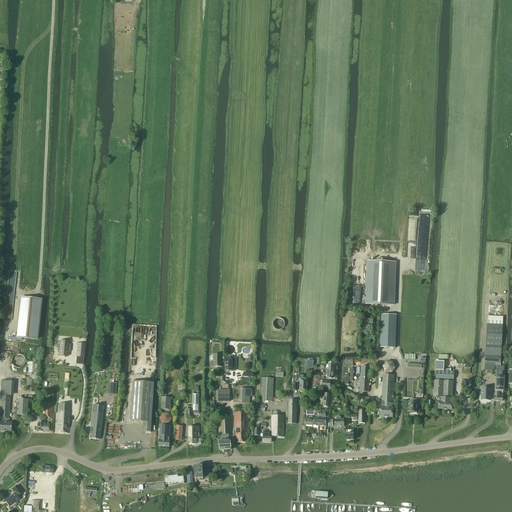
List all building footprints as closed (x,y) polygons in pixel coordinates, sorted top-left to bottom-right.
[(366,261),(364,304),(393,306),(395,262),(366,261)] [(503,289),(503,288),(503,287),(502,286),(502,285),(500,284),(499,284),(498,284),(496,284),(494,285),(493,286),(492,287),(492,288),(492,289),(492,290),(492,291),(493,293),(494,294),(495,294),(496,295),(497,295),(498,295),(499,295),(501,294),(502,293),(503,292),(503,291),(503,289)] [(20,299),(16,337),(37,339),(40,301),(20,299)] [(380,344),(380,348),(395,348),(396,316),(381,315),(380,344)] [(485,365),(484,370),(494,370),(494,375),(496,375),(496,376),(495,390),(503,391),(504,377),(504,373),(503,372),(503,371),(504,371),(504,366),(500,366),(500,363),(502,325),(503,323),(503,317),(488,316),(487,323),(487,324),(485,362),(485,365)] [(285,324),(285,323),(284,322),(284,321),(283,320),(283,319),(281,319),(280,318),(279,318),(278,318),(277,318),(276,319),(275,320),(273,322),(273,323),(273,324),(273,325),(273,326),(274,327),(274,328),(275,329),(276,329),(278,330),(279,330),(281,330),(282,329),(283,328),(284,328),(284,327),(285,325),(285,324)] [(58,344),(57,348),(59,349),(58,356),(66,357),(67,352),(68,352),(69,350),(70,350),(70,345),(69,345),(69,342),(59,341),(59,344),(58,344)] [(76,350),(75,357),(84,358),(86,345),(79,344),(78,350),(76,350)] [(213,367),(222,367),(221,354),(213,354),(213,361),(211,361),(211,367),(213,367)] [(25,362),(25,361),(25,360),(24,359),(24,358),(23,357),(22,356),(21,355),(20,355),(19,355),(17,355),(16,355),(15,356),(14,356),(13,357),(12,359),(12,360),(12,361),(12,362),(12,364),(13,365),(13,366),(14,367),(16,367),(17,368),(18,368),(19,368),(21,367),(22,367),(23,366),(24,365),(24,364),(25,363),(25,362)] [(408,363),(407,368),(424,369),(425,363),(424,363),(424,358),(421,358),(420,363),(423,363),(423,364),(408,363)] [(27,362),(26,374),(31,374),(31,380),(27,379),(26,392),(35,392),(35,380),(37,380),(38,363),(37,363),(37,360),(32,359),(32,362),(27,362)] [(275,372),(283,372),(284,360),(276,359),(275,372)] [(465,368),(471,368),(472,364),(473,362),(469,360),(464,363),(464,364),(465,368)] [(436,362),(436,371),(444,371),(444,370),(444,362),(442,362),(436,361),(436,362)] [(393,373),(392,373),(395,368),(392,362),(386,362),(383,367),(386,373),(387,373),(387,375),(389,375),(392,375),(393,373)] [(361,366),(359,391),(368,392),(370,367),(361,366)] [(436,371),(435,379),(453,380),(454,372),(436,371)] [(297,375),(296,382),(300,382),(300,386),(300,388),(300,390),(301,391),(303,391),(304,390),(306,390),(307,378),(303,378),(303,375),(297,375)] [(380,407),(379,417),(392,418),(393,407),(392,407),(394,376),(392,375),(389,375),(387,375),(383,375),(381,407),(380,407)] [(262,378),(261,401),(272,402),(273,379),(262,378)] [(0,431),(10,432),(11,423),(9,423),(10,397),(10,396),(13,396),(14,382),(1,381),(0,397),(0,431)] [(451,410),(453,382),(434,381),(433,397),(439,398),(438,409),(451,410)] [(133,382),(130,421),(144,422),(143,432),(151,432),(154,383),(133,382)] [(482,384),(481,405),(490,406),(491,385),(482,384)] [(312,387),(311,395),(318,396),(318,392),(318,391),(319,392),(319,388),(317,388),(312,387)] [(249,404),(250,389),(240,389),(239,403),(249,404)] [(502,401),(502,394),(495,393),(494,401),(502,401)] [(162,397),(161,409),(170,410),(170,398),(162,397)] [(370,406),(370,398),(360,397),(360,405),(370,406)] [(17,400),(16,415),(27,416),(28,400),(17,400)] [(289,400),(288,424),(296,424),(296,416),(297,400),(289,400)] [(45,404),(44,413),(45,415),(46,417),(48,417),(53,420),(53,413),(50,413),(50,404),(45,404)] [(68,433),(70,405),(59,404),(57,424),(56,433),(68,433)] [(92,405),(89,439),(100,440),(103,406),(92,405)] [(248,433),(248,428),(248,413),(234,414),(234,416),(235,430),(236,430),(236,442),(247,442),(248,433)] [(272,415),(272,424),(272,436),(283,437),(283,415),(272,415)] [(335,427),(344,427),(344,420),(340,420),(340,417),(337,417),(337,420),(335,420),(335,427)] [(219,435),(231,434),(230,418),(217,418),(219,435)] [(38,423),(38,432),(48,432),(48,423),(38,423)] [(160,425),(159,446),(169,447),(170,426),(160,425)] [(199,427),(189,427),(189,444),(197,445),(197,444),(200,444),(201,443),(201,440),(200,439),(199,439),(199,427)] [(263,433),(263,435),(263,437),(263,439),(262,439),(262,440),(263,440),(263,442),(271,442),(271,438),(269,438),(269,434),(263,433)] [(220,451),(231,450),(230,441),(219,442),(220,451)] [(202,465),(194,466),(195,479),(203,478),(209,478),(208,465),(205,466),(202,466),(202,465)] [(165,483),(124,487),(125,494),(140,493),(140,491),(165,488),(165,483)] [(15,493),(5,501),(9,507),(19,500),(17,497),(18,496),(22,493),(17,486),(11,490),(13,493),(15,492),(15,493)] [(24,509),(23,511),(48,511),(49,511),(45,511),(38,511),(39,501),(36,501),(35,501),(32,501),(31,507),(25,506),(24,506),(24,509)]
